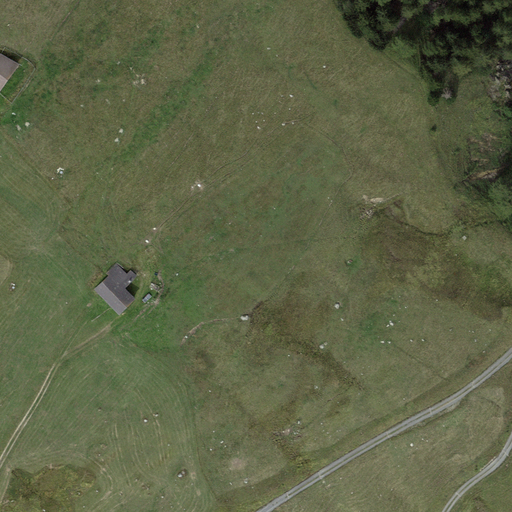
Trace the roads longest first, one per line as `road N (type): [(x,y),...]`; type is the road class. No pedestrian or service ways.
road 1 (track): [(511,351),(461,393),(262,511)]
road 2 (track): [(0,466),(70,336),(97,309)]
